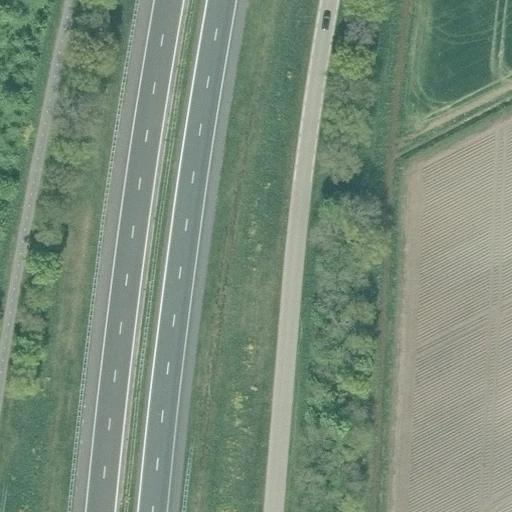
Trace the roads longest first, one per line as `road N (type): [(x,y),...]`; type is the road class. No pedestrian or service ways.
road 1 (motorway): [(153,511),(222,0)]
road 2 (motorway): [(168,0),(101,511)]
road 3 (unclassified): [(272,511),(298,215),(330,0)]
